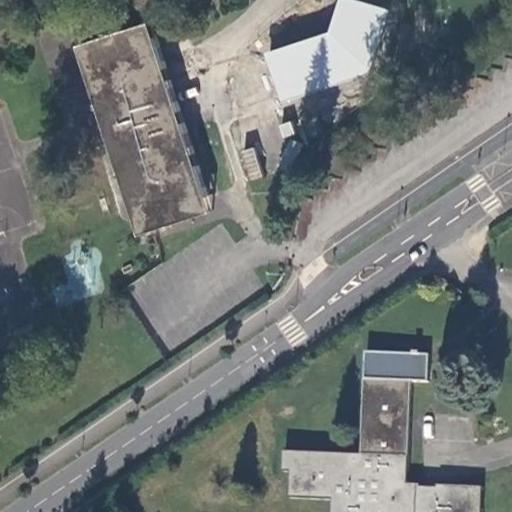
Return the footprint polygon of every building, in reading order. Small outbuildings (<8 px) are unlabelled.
[(0,0),(0,11),(27,5),(25,0),(0,0)] [(152,23),(82,46),(138,221),(143,235),(212,211),(152,23)] [(344,29),(282,50),(296,90),(367,66),(354,26),(344,29)] [(247,181),(262,177),(254,146),(239,150),(247,181)] [(332,502),(331,511),(482,511),(483,487),(439,486),(439,489),(421,488),(421,486),(411,485),(413,384),(429,385),(430,356),(368,354),(364,455),(286,452),(285,474),(291,474),(290,501),(332,502)]
